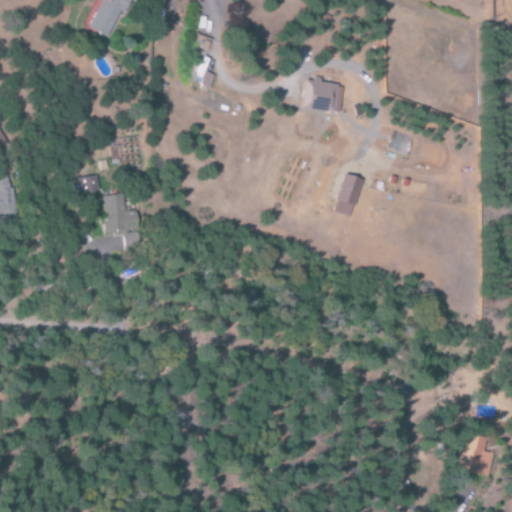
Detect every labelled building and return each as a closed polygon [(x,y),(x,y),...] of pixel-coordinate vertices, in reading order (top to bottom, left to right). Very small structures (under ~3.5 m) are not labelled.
[(129,0),(97,0),(100,1),(85,28),(103,39),(118,11),(122,13),(129,0)] [(212,76),(201,72),(196,85),(207,89),(212,76)] [(335,84),(310,80),(310,82),(301,81),(297,109),(330,114),(335,84)] [(0,175),(0,217),(12,216),(8,175),(0,175)] [(347,219),(359,181),(341,175),(329,213),(347,219)] [(96,192),(95,177),(77,178),(78,193),(96,192)] [(98,197),(104,235),(121,232),(121,234),(137,231),(132,201),(121,203),(119,194),(98,197)] [(486,477),(491,454),(481,452),(484,437),(464,433),(456,471),(486,477)]
